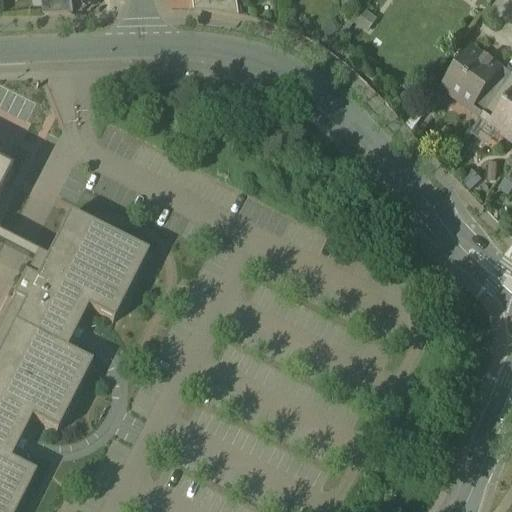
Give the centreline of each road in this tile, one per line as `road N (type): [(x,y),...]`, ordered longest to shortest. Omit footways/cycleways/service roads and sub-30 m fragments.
road 1 (residential): [(511,284),(310,87),(232,51),(142,45)]
road 2 (residential): [(142,45),(0,51)]
